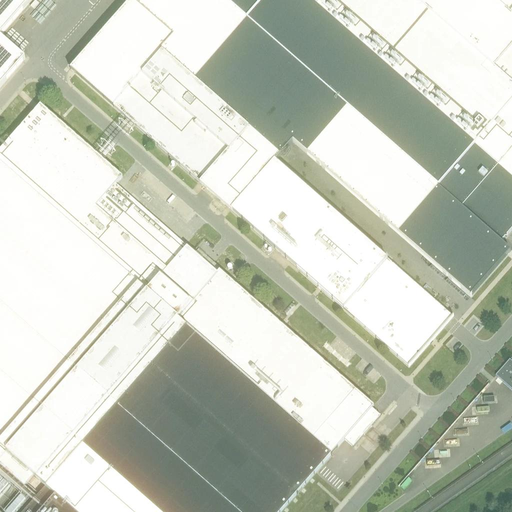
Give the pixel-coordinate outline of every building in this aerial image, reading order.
[(0,0),(0,88),(26,59),(0,37),(32,0),(0,0)] [(511,0),(130,0),(131,1),(71,70),(408,366),(409,367),(411,365),(434,338),(435,338),(436,338),(435,337),(452,318),(454,316),(453,315),(452,316),(276,162),(276,161),(277,162),(293,143),(471,298),(511,251),(501,243),(511,230),(511,0)] [(0,511),(281,511),(344,440),(353,448),(381,417),(372,409),(374,406),(221,272),(220,271),(217,274),(195,254),(185,245),(116,185),(123,177),(41,105),(1,151),(0,151),(0,511)] [(162,196),(170,200),(173,195),(165,191),(162,196)] [(475,335),(472,339),(479,345),(482,342),(475,335)] [(453,346),(458,351),(464,346),(460,341),(453,346)] [(511,389),(511,361),(510,359),(495,376),(511,390),(511,389)] [(361,371),(365,374),(372,365),(367,362),(361,371)] [(499,436),(511,427),(511,413),(492,426),(499,436)]
